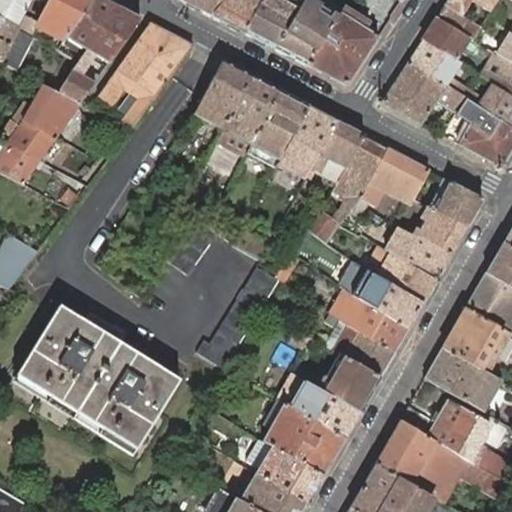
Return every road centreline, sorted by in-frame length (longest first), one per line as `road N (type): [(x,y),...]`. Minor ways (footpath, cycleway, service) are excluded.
road 1 (residential): [(511,197),(329,511)]
road 2 (residential): [(156,7),(355,111)]
road 3 (residential): [(33,181),(156,7)]
road 4 (residential): [(355,111),(511,193)]
road 5 (residential): [(355,111),(427,0)]
